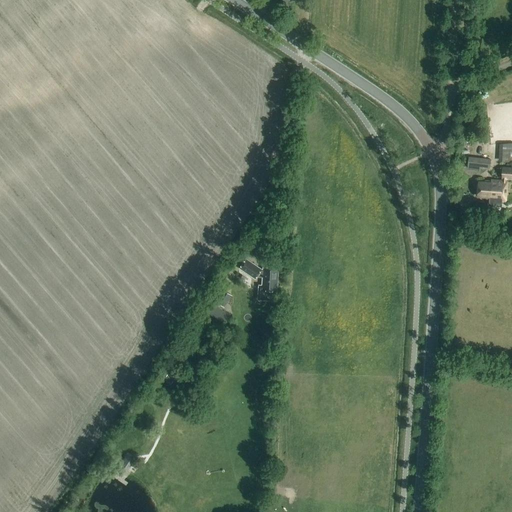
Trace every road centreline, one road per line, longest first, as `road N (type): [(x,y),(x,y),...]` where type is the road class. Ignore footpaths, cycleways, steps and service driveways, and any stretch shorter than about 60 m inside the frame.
road 1 (secondary): [(418,511),(440,216),(430,151)]
road 2 (secondary): [(430,151),(385,99),(232,0)]
road 3 (unclassified): [(430,151),(443,142),(449,97),(511,63)]
